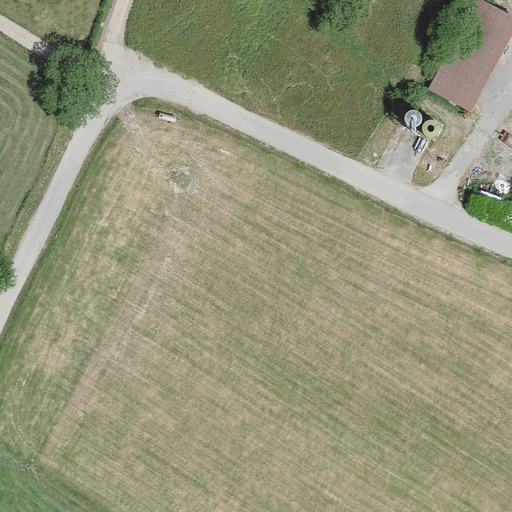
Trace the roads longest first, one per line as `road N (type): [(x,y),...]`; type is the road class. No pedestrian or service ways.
road 1 (residential): [(429,210),(187,94),(127,81),(98,110),(0,310)]
road 2 (unknown): [(0,22),(120,83)]
